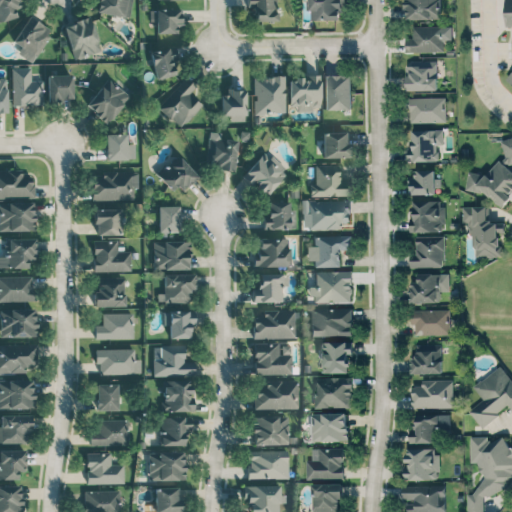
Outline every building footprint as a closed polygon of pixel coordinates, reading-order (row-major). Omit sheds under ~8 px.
[(0,0),(0,21),(16,16),(13,8),(20,6),(17,0),(0,0)] [(98,0),(96,12),(129,17),(131,0),(98,0)] [(275,0),(246,0),(247,7),(253,7),(254,21),(276,21),(275,0)] [(309,0),(310,20),(340,19),(340,7),(345,7),(345,0),(309,0)] [(405,0),(406,19),(442,18),(441,0),(405,0)] [(179,9),(155,9),(156,33),(180,32),(179,9)] [(12,42),(21,47),(17,54),(33,62),(51,29),(27,16),(12,42)] [(73,59),(100,51),(89,16),(63,24),(73,59)] [(406,52),(444,51),(443,39),(452,39),(452,25),(412,26),(413,38),(405,38),(406,52)] [(178,74),(173,47),(149,51),(155,78),(178,74)] [(438,90),(438,75),(442,75),(442,61),(406,61),(406,90),(438,90)] [(42,80),(30,80),(30,68),(11,68),(11,104),(42,104),(42,80)] [(72,99),(72,74),(46,75),(47,99),(72,99)] [(352,74),(324,75),(324,109),(352,109),(352,74)] [(284,75),(252,76),(253,113),(285,112),(284,75)] [(319,109),(320,76),(289,75),(288,109),(319,109)] [(189,93),(196,86),(185,76),(157,107),(180,128),(201,105),(189,93)] [(105,123),(129,96),(108,77),(84,104),(105,123)] [(220,95),(221,115),(229,115),(229,121),(245,120),(244,89),(228,89),(228,95),(220,95)] [(446,121),(446,96),(408,97),(409,122),(446,121)] [(443,129),(410,130),(411,161),(438,161),(438,145),(444,145),(443,129)] [(220,139),(220,132),(207,131),(206,168),(234,170),(235,139),(220,139)] [(322,132),(322,158),(349,157),(349,143),(345,143),(345,132),(322,132)] [(105,160),(134,159),(134,143),(126,143),(125,133),(104,134),(105,160)] [(511,136),(499,141),(507,166),(511,164),(511,136)] [(264,195),(287,170),(264,150),(242,175),(264,195)] [(171,190),(176,185),(182,190),(197,176),(178,155),(156,175),(171,190)] [(465,189),(488,194),(502,208),(510,199),(511,199),(511,169),(509,167),(507,167),(499,160),(485,174),(469,171),(465,189)] [(310,196),(351,195),(350,180),(339,181),(338,164),(314,165),(315,184),(310,184),(310,196)] [(0,197),(33,197),(32,177),(21,177),(21,169),(0,169),(0,197)] [(412,194),(437,193),(437,169),(411,170),(412,194)] [(132,199),(132,188),(137,188),(137,171),(101,171),(101,177),(91,177),(91,200),(132,199)] [(350,199),(302,200),(303,229),(340,229),(340,222),(351,222),(350,199)] [(443,231),(444,200),(411,199),(411,231),(443,231)] [(263,229),(294,228),(294,218),(289,219),(288,201),(267,201),(267,213),(263,213),(263,229)] [(0,202),(0,230),(33,230),(32,202),(0,202)] [(179,231),(178,205),(157,206),(157,232),(179,231)] [(487,206),(463,206),(463,231),(474,231),(474,257),(500,257),(500,233),(505,233),(505,221),(487,221),(487,206)] [(120,208),(94,209),(95,235),(120,234),(120,208)] [(310,267),(340,266),(340,250),(352,250),(352,235),(314,236),(314,245),(310,245),(310,267)] [(445,266),(444,235),(412,236),(413,267),(445,266)] [(288,265),(288,237),(258,238),(258,253),(252,253),(253,266),(288,265)] [(34,238),(5,239),(5,256),(0,256),(0,267),(27,267),(26,259),(34,259),(34,238)] [(130,270),(130,251),(123,251),(122,240),(92,241),(94,271),(130,270)] [(188,241),(153,241),(153,269),(189,269),(188,241)] [(351,270),(315,271),(315,286),(308,286),(308,302),(352,301),(351,270)] [(282,285),(287,285),(287,273),(259,272),(259,285),(253,285),(252,301),(281,302),(282,285)] [(193,273),(161,274),(161,302),(189,302),(189,289),(194,289),(193,273)] [(449,273),(418,273),(418,283),(410,283),(410,303),(440,302),(440,291),(450,291),(449,273)] [(0,301),(32,301),(32,276),(0,276),(0,301)] [(124,277),(95,277),(95,306),(123,306),(124,277)] [(352,307),(311,308),(311,335),(352,335),(352,307)] [(0,336),(35,336),(34,308),(0,308),(0,336)] [(262,310),(263,316),(252,317),(253,338),(294,337),(294,309),(262,310)] [(450,309),(411,310),(411,324),(415,324),(415,335),(451,334),(450,309)] [(189,338),(189,326),(194,326),(194,310),(163,310),(163,325),(168,325),(168,338),(189,338)] [(101,313),(101,325),(94,325),(95,339),(132,338),(132,313),(101,313)] [(352,341),(321,342),(322,373),(352,372),(352,341)] [(0,372),(25,372),(25,366),(36,366),(35,343),(0,344),(0,372)] [(290,343),(253,344),(254,374),(291,374),(290,343)] [(411,373),(442,373),(442,344),(415,344),(415,358),(411,358),(411,373)] [(184,345),(159,345),(159,358),(152,359),(152,377),(163,377),(163,411),(193,410),(192,360),(184,360),(184,345)] [(140,359),(134,359),(134,348),(95,349),(95,363),(99,363),(99,374),(140,373),(140,359)] [(484,399),(469,410),(481,427),(509,406),(511,409),(511,379),(501,365),(474,386),(484,399)] [(353,407),(352,376),(315,377),(316,408),(353,407)] [(453,379),(422,379),(422,385),(412,385),(413,407),(454,407),(453,379)] [(0,380),(0,408),(33,408),(32,380),(0,380)] [(297,380),(265,380),(265,386),(254,386),(255,409),(297,407),(297,380)] [(97,383),(96,409),(116,410),(117,384),(97,383)] [(313,440),(348,441),(348,413),(313,412),(313,440)] [(409,442),(436,442),(436,431),(451,432),(451,413),(416,413),(416,428),(410,428),(409,442)] [(31,415),(0,414),(0,442),(26,443),(26,431),(30,431),(31,415)] [(160,445),(187,445),(187,416),(160,416),(160,445)] [(252,416),(252,445),(287,444),(287,416),(252,416)] [(96,420),(97,431),(89,431),(90,445),(127,444),(127,419),(96,420)] [(511,448),(505,435),(490,443),(486,436),(471,436),(471,462),(478,462),(478,465),(482,472),(482,486),(468,494),(467,511),(484,511),(484,500),(507,488),(506,479),(511,475),(511,448)] [(344,478),(344,447),(312,447),(312,460),(306,460),(306,478),(344,478)] [(407,448),(408,466),(404,466),(404,480),(438,479),(438,448),(407,448)] [(24,450),(0,450),(0,478),(17,479),(17,471),(24,471),(24,450)] [(246,478),(287,478),(287,450),(246,451),(246,478)] [(183,451),(148,452),(148,480),(184,479),(183,451)] [(85,452),(86,484),(123,483),(123,463),(110,464),(110,452),(85,452)] [(313,483),(313,511),(341,511),(341,483),(313,483)] [(246,511),(277,511),(278,502),(284,502),(284,494),(278,494),(278,484),(241,485),(242,498),(247,498),(246,511)] [(445,511),(445,484),(402,485),(403,500),(406,500),(406,511),(445,511)] [(20,511),(20,486),(0,486),(0,511),(20,511)] [(179,511),(179,487),(154,487),(154,511),(179,511)] [(119,511),(119,490),(81,490),(81,511),(119,511)]
